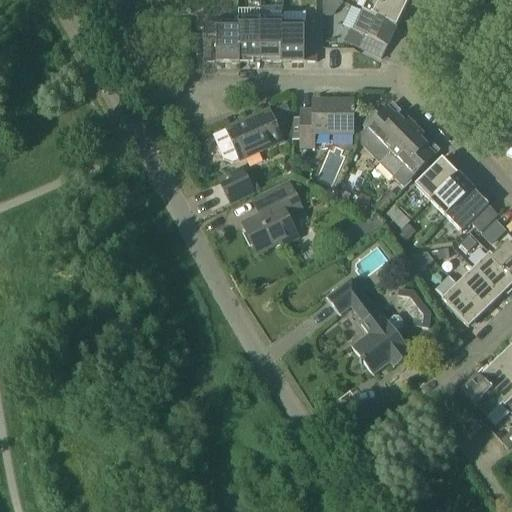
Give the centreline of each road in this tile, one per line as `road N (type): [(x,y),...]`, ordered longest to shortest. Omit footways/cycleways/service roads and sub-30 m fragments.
road 1 (residential): [(360,511),(52,0)]
road 2 (residential): [(511,503),(444,415),(438,372),(511,308)]
road 3 (residential): [(397,81),(212,84),(171,102)]
road 4 (residential): [(489,181),(397,81)]
